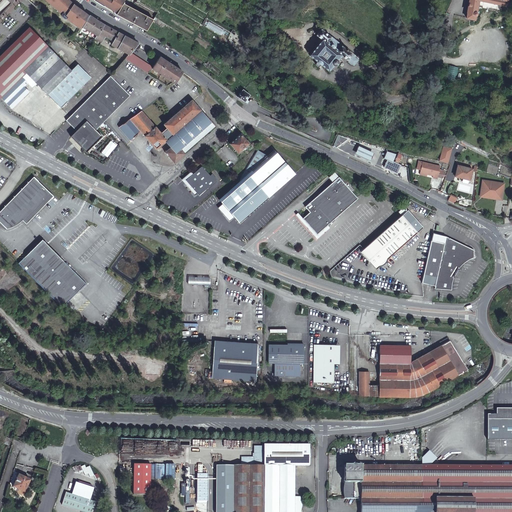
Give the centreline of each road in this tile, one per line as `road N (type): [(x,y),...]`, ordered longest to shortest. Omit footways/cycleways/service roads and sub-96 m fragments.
road 1 (secondary): [(0,396),(66,418),(363,426),(426,416),(492,380)]
road 2 (secondary): [(135,212),(294,285),(481,324)]
road 3 (secondary): [(482,303),(428,307),(346,291),(140,205)]
road 4 (tertiary): [(241,112),(445,207)]
road 5 (tertiary): [(78,0),(241,112)]
road 6 (unknown): [(323,458),(511,453)]
road 7 (unknown): [(0,312),(55,347),(130,349)]
road 8 (residential): [(241,112),(140,205)]
road 9 (secondary): [(140,205),(30,149)]
road 10 (secondary): [(26,157),(135,212)]
